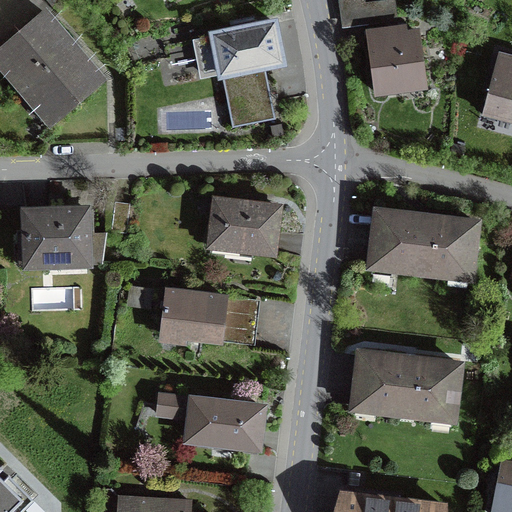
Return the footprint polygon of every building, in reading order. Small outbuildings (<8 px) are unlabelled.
[(395,16),(395,14),(393,1),(363,5),(362,0),(341,0),(345,26),(386,21),(385,18),(395,16)] [(102,81),(44,12),(0,49),(0,67),(49,125),(102,81)] [(203,74),(220,71),(232,127),(275,119),(265,67),(282,63),(274,22),(255,26),(254,24),(232,28),(232,31),(196,38),(203,74)] [(400,89),(399,83),(423,80),(416,33),(399,35),(399,28),(370,32),(370,37),(366,37),(368,52),(372,51),(378,92),(400,89)] [(511,54),(499,52),(483,113),(511,120),(511,54)] [(211,245),(273,252),(278,208),(216,200),(211,245)] [(130,204),(115,202),(111,231),(126,233),(130,204)] [(19,233),(21,265),(51,265),(51,258),(68,258),(68,259),(87,259),(87,264),(102,263),(106,234),(87,234),(86,209),(25,211),(26,233),(19,233)] [(431,273),(470,278),(477,224),(452,220),(451,223),(402,217),(403,214),(378,211),(371,266),(417,272),(418,268),(432,269),(431,273)] [(151,289),(130,286),(128,305),(149,307),(151,289)] [(163,316),(161,316),(159,325),(162,325),(161,332),(251,345),(256,300),(167,290),(163,316)] [(434,364),(385,358),(385,355),(360,352),(354,407),(400,413),(401,409),(415,411),(414,415),(453,419),(460,364),(434,361),(434,364)] [(157,413),(177,415),(179,397),(159,395),(157,413)] [(257,453),(263,407),(179,397),(177,415),(191,417),(188,439),(236,445),(235,451),(257,453)] [(511,511),(511,464),(503,462),(493,511),(511,511)] [(0,511),(19,511),(32,500),(8,476),(3,481),(0,478),(0,469),(1,469),(0,467),(0,511)] [(442,511),(443,506),(418,503),(417,505),(368,499),(368,497),(343,494),(341,511),(442,511)] [(189,511),(190,502),(119,498),(118,511),(189,511)]
